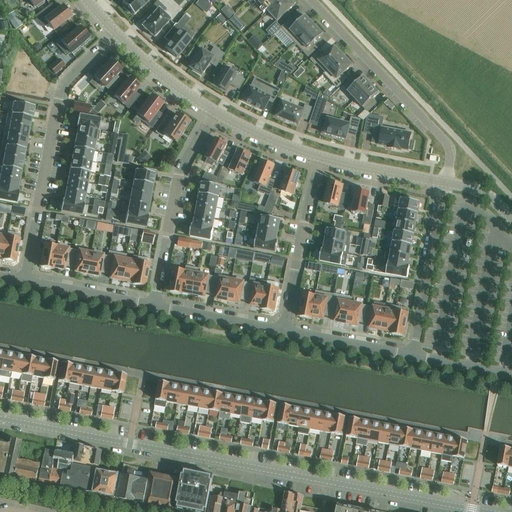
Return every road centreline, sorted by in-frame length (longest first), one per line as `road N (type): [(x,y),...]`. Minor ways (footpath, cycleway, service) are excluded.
road 1 (residential): [(486,511),(0,419)]
road 2 (residential): [(23,282),(61,90),(115,33)]
road 3 (residential): [(313,0),(447,143),(443,184)]
road 4 (residential): [(154,306),(179,170),(212,113)]
road 5 (residential): [(284,331),(319,157)]
road 6 (residential): [(443,184),(412,355)]
road 7 (residential): [(23,282),(154,306)]
road 8 (residential): [(154,306),(284,331)]
road 9 (residential): [(284,331),(412,355)]
road 10 (residential): [(319,157),(443,184)]
road 11 (residential): [(115,33),(212,113)]
